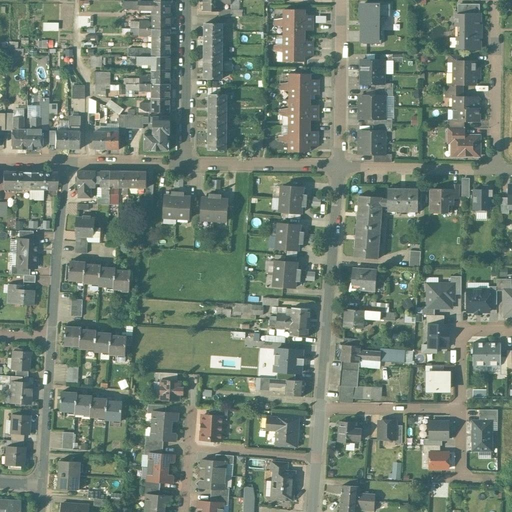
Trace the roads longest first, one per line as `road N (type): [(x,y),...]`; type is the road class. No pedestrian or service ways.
road 1 (residential): [(339,165),(320,407)]
road 2 (residential): [(66,159),(52,334)]
road 3 (residential): [(496,169),(499,0)]
road 4 (residential): [(341,0),(339,165)]
road 5 (residential): [(184,163),(186,0)]
road 6 (residential): [(339,165),(496,169)]
road 7 (residential): [(184,163),(339,165)]
road 8 (residential): [(52,334),(43,482)]
road 9 (residential): [(459,409),(320,407)]
road 10 (residential): [(316,457),(189,447)]
road 11 (residential): [(511,330),(463,333),(459,409)]
